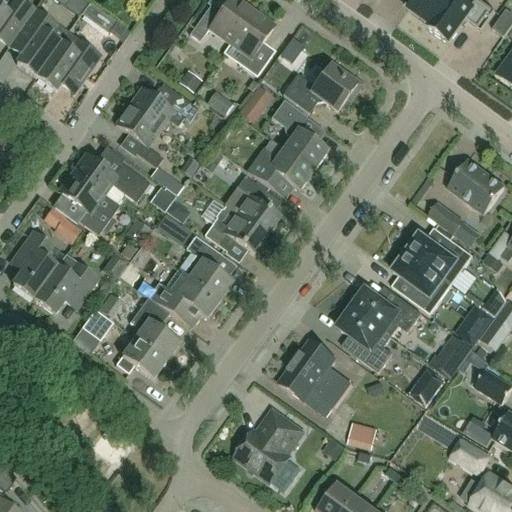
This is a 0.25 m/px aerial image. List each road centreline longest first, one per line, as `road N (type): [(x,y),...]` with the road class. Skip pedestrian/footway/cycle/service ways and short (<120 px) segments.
road 1 (residential): [(178,444),(436,84)]
road 2 (residential): [(178,444),(0,318)]
road 3 (residential): [(69,140),(169,0)]
road 4 (residential): [(436,84),(318,0)]
